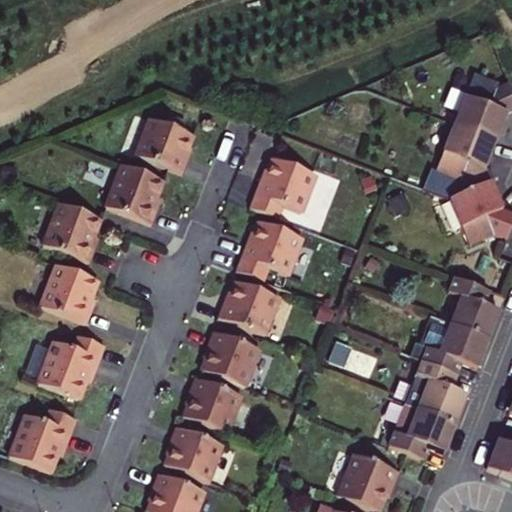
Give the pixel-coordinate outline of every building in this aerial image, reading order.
[(501,130),(506,116),(511,112),(511,93),(507,83),(497,87),(473,78),(472,80),(457,74),(449,93),(465,99),(454,127),(496,143),(501,130)] [(135,117),(122,153),(132,157),(146,121),(135,117)] [(183,159),(191,138),(148,122),(134,159),(180,177),(184,169),(187,160),(183,159)] [(496,143),(454,127),(436,173),(460,183),(465,195),(490,184),(485,171),(490,157),(496,143)] [(257,198),(251,212),(279,222),(287,202),(301,208),(315,170),(278,156),(266,185),(262,183),(257,198)] [(155,205),(163,185),(121,168),(106,206),(153,224),(156,215),(159,207),(155,205)] [(436,173),(431,171),(423,192),(449,202),(465,195),(460,183),(436,173)] [(465,195),(449,202),(470,248),(493,238),(505,243),(511,225),(511,215),(502,211),(496,198),(490,184),(465,195)] [(92,243),(100,223),(58,206),(43,244),(89,262),(93,253),(96,245),(92,243)] [(241,260),(235,274),(263,285),(271,265),(285,270),(299,233),(262,218),(250,247),(246,246),(241,260)] [(45,264),(31,301),(78,319),(83,307),(79,306),(89,280),(45,264)] [(449,327),(487,342),(493,328),(499,313),(485,308),(490,294),(452,280),(447,294),(460,299),(449,327)] [(265,336),(279,298),(237,282),(229,303),(224,301),(221,310),(218,318),(265,336)] [(487,342),(449,327),(437,355),(426,350),(420,365),(457,379),(462,365),(476,371),(482,357),(487,342)] [(264,355),(209,334),(206,342),(203,350),(208,352),(200,373),(250,392),(264,355)] [(93,377),(104,349),(76,338),(68,358),(55,353),(40,390),(78,405),(84,390),(89,376),(93,377)] [(38,372),(48,347),(39,343),(29,369),(38,372)] [(457,379),(420,365),(414,378),(427,383),(416,411),(455,427),(460,412),(466,397),(452,391),(457,379)] [(416,411),(427,383),(414,378),(403,407),(416,411)] [(247,402),(192,380),(188,388),(185,397),(190,398),(182,420),(232,439),(247,402)] [(67,433),(72,419),(44,408),(37,428),(23,423),(9,460),(46,474),(58,445),(62,447),(67,433)] [(455,427),(416,411),(405,439),(393,434),(387,449),(418,461),(423,447),(444,455),(449,441),(455,427)] [(228,450),(172,429),(166,446),(171,447),(167,458),(163,468),(213,488),(228,450)] [(511,447),(497,442),(491,457),(486,472),(511,481),(511,447)] [(355,458),(340,500),(370,511),(386,511),(390,503),(396,488),(400,490),(404,477),(355,458)] [(203,511),(210,497),(155,476),(151,484),(148,492),(153,494),(146,511),(203,511)]
